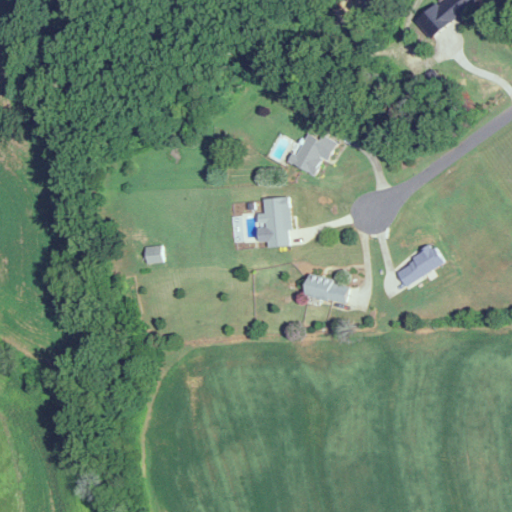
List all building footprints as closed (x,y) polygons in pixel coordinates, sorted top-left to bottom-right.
[(457,19),(460,23),(475,12),(471,7),(479,0),(445,0),(417,22),(431,39),(457,19)] [(329,163),(338,142),(322,135),(321,139),(306,133),(293,165),(317,176),(323,160),(329,163)] [(265,200),(266,215),(259,215),(260,242),(269,242),(269,248),(293,247),(290,198),(265,200)] [(147,265),(164,264),(163,247),(146,248),(147,265)] [(445,266),(435,247),(396,267),(405,286),(445,266)] [(346,305),(350,285),(307,277),(304,297),(346,305)]
